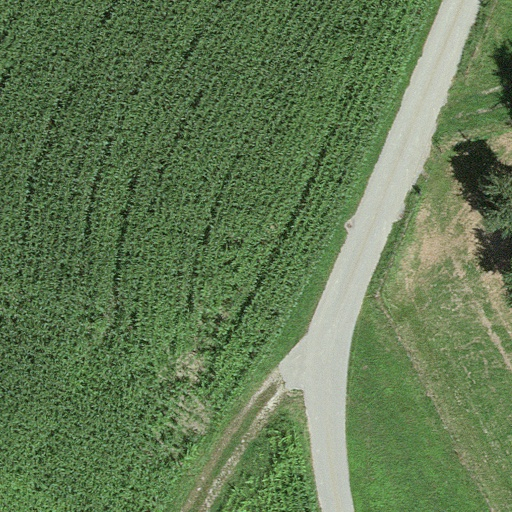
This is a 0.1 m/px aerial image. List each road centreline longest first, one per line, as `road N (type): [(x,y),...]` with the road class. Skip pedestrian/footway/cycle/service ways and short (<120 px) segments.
road 1 (residential): [(325,511),(313,389),(331,315),(453,0)]
road 2 (track): [(313,389),(218,466),(203,511)]
